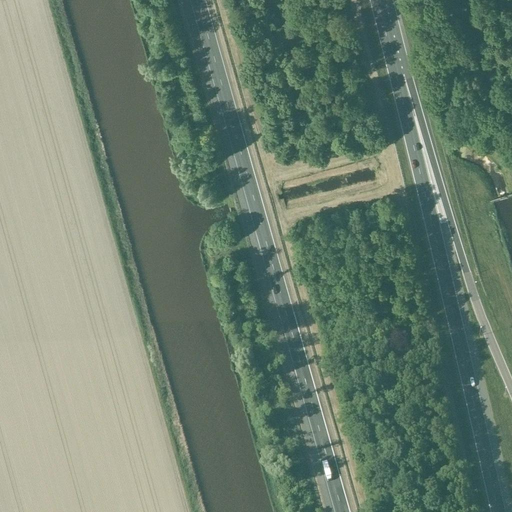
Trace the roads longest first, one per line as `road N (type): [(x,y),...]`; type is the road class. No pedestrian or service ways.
road 1 (motorway): [(197,0),(341,511)]
road 2 (motorway): [(497,511),(392,61)]
road 3 (motorway): [(511,390),(469,283),(407,74),(392,61)]
